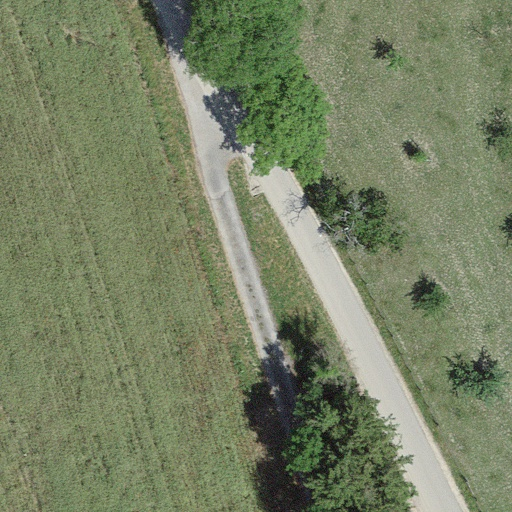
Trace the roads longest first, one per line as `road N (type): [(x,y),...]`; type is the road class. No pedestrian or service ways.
road 1 (unclassified): [(442,511),(176,0)]
road 2 (track): [(183,15),(293,511)]
